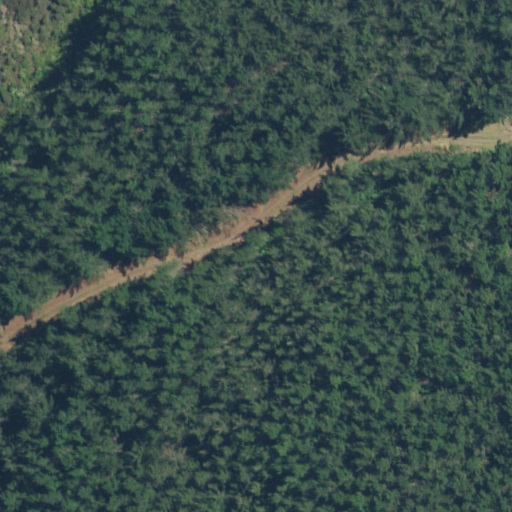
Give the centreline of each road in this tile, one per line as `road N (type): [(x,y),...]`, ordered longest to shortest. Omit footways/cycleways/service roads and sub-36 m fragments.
road 1 (track): [(511,186),(162,253),(0,356)]
road 2 (unclassified): [(0,112),(89,0)]
